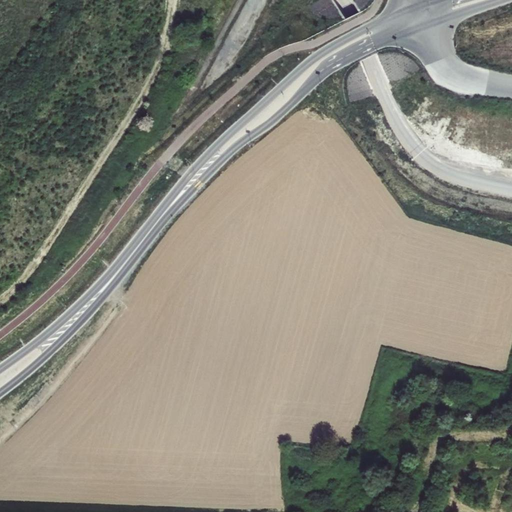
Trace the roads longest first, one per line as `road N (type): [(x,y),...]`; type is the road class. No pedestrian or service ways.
road 1 (secondary): [(0,393),(83,320),(230,151),(332,64),(417,25)]
road 2 (secondary): [(410,9),(303,67),(214,148),(89,295),(0,369)]
road 3 (track): [(511,189),(455,176),(423,157),(384,97),(341,0)]
